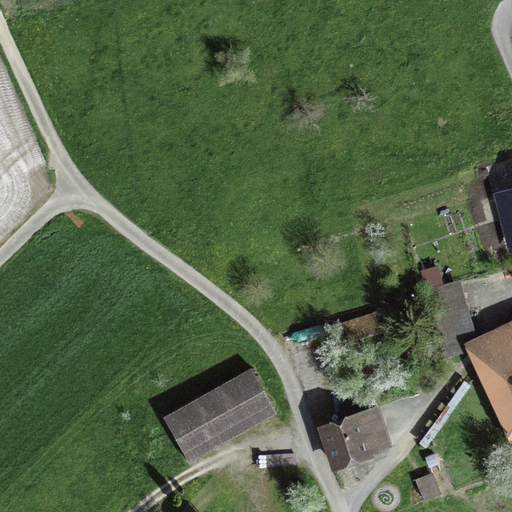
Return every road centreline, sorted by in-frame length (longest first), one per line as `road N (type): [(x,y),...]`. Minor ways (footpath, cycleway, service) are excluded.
road 1 (residential): [(73,185),(253,326),(287,376),(339,511)]
road 2 (unclassified): [(0,35),(73,185)]
